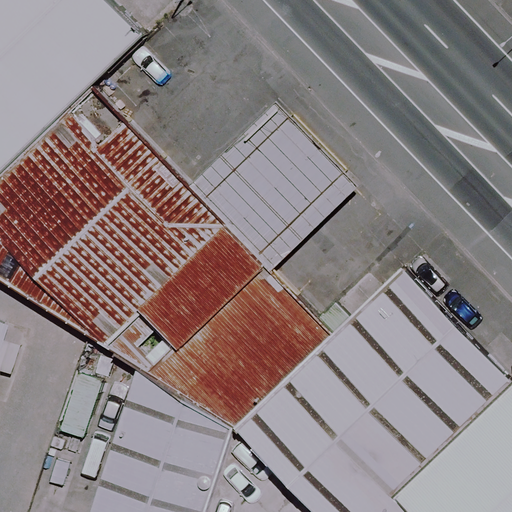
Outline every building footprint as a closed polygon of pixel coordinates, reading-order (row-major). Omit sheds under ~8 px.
[(0,0),(0,220),(120,103),(182,41),(140,0),(0,0)] [(120,103),(0,220),(0,270),(135,353),(254,238),(120,103)] [(339,160),(254,238),(135,353),(262,444),(365,348),(298,281),(379,200),(339,160)] [(417,511),(511,423),(511,353),(440,277),(365,348),(262,444),(325,511),(417,511)] [(0,475),(47,332),(0,316),(0,475)] [(233,511),(254,444),(166,380),(126,511),(233,511)] [(511,511),(511,423),(417,511),(511,511)]
